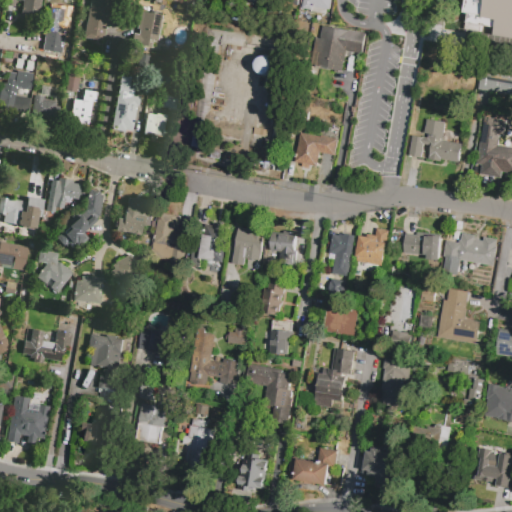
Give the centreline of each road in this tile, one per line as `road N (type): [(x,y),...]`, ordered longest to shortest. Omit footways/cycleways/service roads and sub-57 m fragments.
road 1 (residential): [(188,180),(324,203),(414,199),(511,214)]
road 2 (residential): [(0,472),(207,511)]
road 3 (residential): [(0,138),(156,174)]
